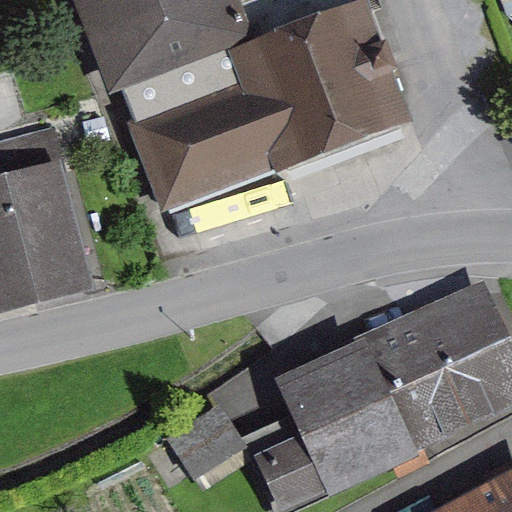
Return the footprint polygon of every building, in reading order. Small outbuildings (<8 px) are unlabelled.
[(86,0),(121,89),(138,132),(244,91),(231,60),(369,7),(366,0),(86,0)] [(395,72),(369,7),(231,60),(244,91),(138,132),(166,205),(285,160),(290,172),(399,130),(379,79),(395,72)] [(0,148),(0,157),(8,188),(50,177),(63,173),(54,134),(0,148)] [(0,302),(79,282),(50,177),(8,188),(0,189),(0,302)] [(388,458),(381,442),(511,383),(511,378),(476,298),(343,360),(346,366),(291,390),(305,421),(247,448),(275,509),(388,458)] [(174,440),(193,471),(236,443),(216,413),(174,440)] [(511,511),(511,481),(455,511),(511,511)]
